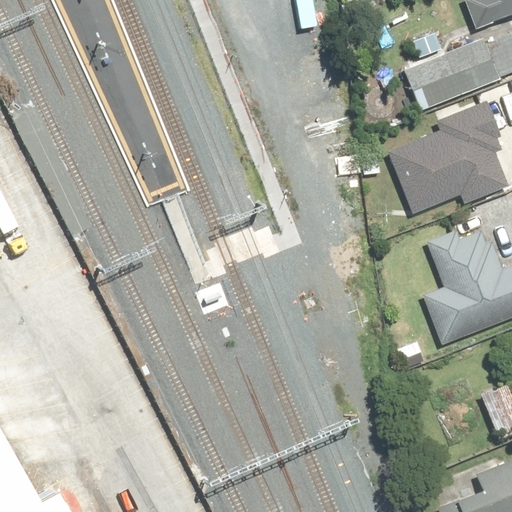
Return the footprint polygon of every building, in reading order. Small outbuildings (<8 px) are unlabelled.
[(511,0),(467,0),(477,26),(489,22),(511,13),(511,0)] [(511,31),(486,42),(484,37),(403,70),(420,111),(511,73),(511,31)] [(413,41),(420,58),(443,49),(435,31),(413,41)] [(501,132),(493,112),(488,101),(436,122),(440,132),(387,153),(412,217),(461,198),(464,206),(509,189),(494,152),(501,149),(495,134),(501,132)] [(428,243),(444,288),(423,296),(441,345),(511,319),(511,262),(500,267),(486,230),(458,240),(456,233),(428,243)] [(511,383),(483,394),(499,439),(511,433),(511,383)] [(0,511),(70,511),(56,488),(39,497),(17,458),(2,432),(0,428),(0,511)] [(511,511),(511,460),(474,476),(481,493),(438,510),(439,511),(511,511)]
